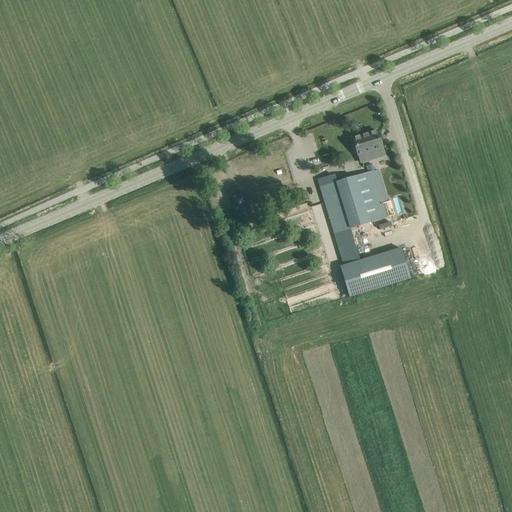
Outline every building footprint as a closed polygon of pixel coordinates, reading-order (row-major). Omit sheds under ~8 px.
[(377,131),(353,138),(355,147),(354,148),(356,153),(357,153),(358,155),(360,162),(373,159),(371,151),(383,148),(377,131)] [(374,171),(320,187),(323,197),(334,234),(343,264),(360,259),(350,229),(388,217),(374,171)] [(306,191),(297,193),(300,203),(309,200),(306,191)] [(245,195),(233,199),(241,224),(252,220),(245,195)] [(313,206),(317,217),(327,214),(324,203),(313,206)] [(340,267),(349,297),(410,278),(401,248),(340,267)]
